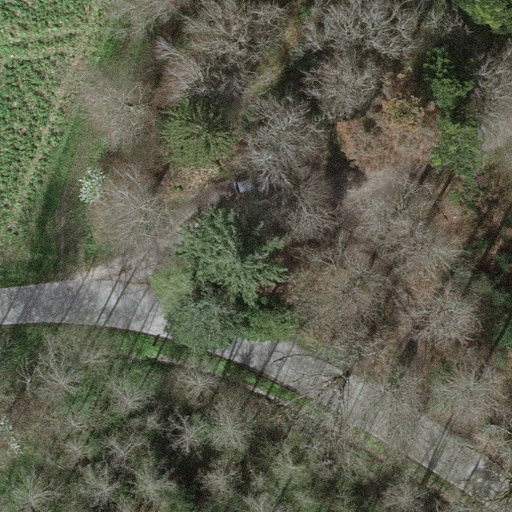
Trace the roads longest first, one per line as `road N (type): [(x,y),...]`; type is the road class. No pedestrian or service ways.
road 1 (unclassified): [(511,503),(374,413),(111,291),(0,300)]
road 2 (track): [(111,291),(237,215),(511,127)]
road 3 (track): [(147,0),(83,159),(45,291)]
